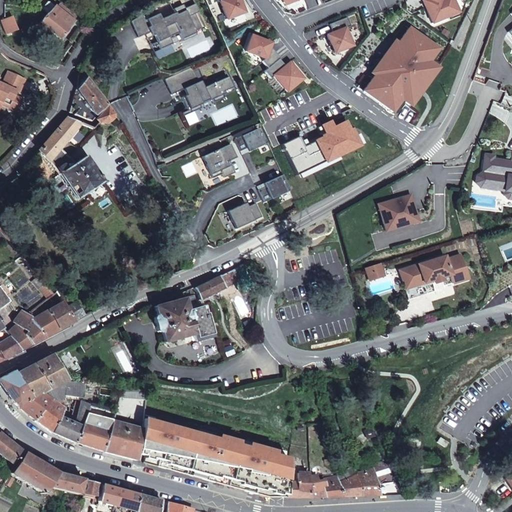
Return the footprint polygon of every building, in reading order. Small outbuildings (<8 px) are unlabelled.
[(216,0),(217,2),(219,1),(226,19),(244,12),(239,0),(216,0)] [(452,0),(422,0),(432,23),(448,16),(446,11),(455,7),(452,0)] [(54,5),(49,1),(47,2),(42,7),(43,9),(47,13),(54,5)] [(153,35),(160,49),(172,44),(169,37),(178,33),(182,41),(197,35),(195,31),(202,28),(195,13),(199,12),(195,3),(185,8),(183,4),(173,9),(175,13),(161,19),(158,14),(144,20),(142,14),(130,21),(135,33),(147,28),(151,26),(155,34),(153,35)] [(67,10),(60,4),(58,5),(56,7),(64,14),(67,10)] [(459,15),(463,4),(455,7),(446,11),(448,16),(449,19),(459,15)] [(56,7),(54,5),(47,13),(46,15),(39,22),(40,23),(59,39),(73,22),(72,21),(64,14),(56,7)] [(75,17),(67,10),(64,14),(72,21),(75,17)] [(46,15),(43,13),(37,21),(39,22),(46,15)] [(89,16),(85,13),(80,21),(83,24),(89,16)] [(17,30),(12,17),(0,21),(5,34),(17,30)] [(351,26),(347,17),(329,24),(332,33),(327,35),(334,53),(352,46),(345,28),(351,26)] [(431,64),(441,51),(404,24),(359,89),(393,115),(403,102),(420,79),(425,83),(428,78),(423,75),(431,64)] [(251,35),(245,52),(264,59),(262,61),(267,68),(264,71),(279,59),(280,58),(274,51),(271,54),(268,52),(270,46),(271,43),(251,35)] [(273,76),(286,92),(303,79),(289,62),(285,66),(279,59),(264,71),(270,79),(273,76)] [(436,67),(431,64),(423,75),(428,78),(436,67)] [(234,91),(227,74),(216,79),(218,81),(204,87),(201,81),(199,81),(192,67),(164,79),(171,95),(184,89),(187,88),(190,94),(186,95),(182,98),(187,111),(189,114),(201,108),(200,105),(202,104),(202,103),(209,99),(209,101),(212,99),(213,103),(225,97),(225,95),(234,91)] [(86,78),(82,71),(81,71),(80,73),(79,78),(77,87),(78,87),(86,78)] [(8,105),(7,107),(15,111),(21,99),(13,95),(15,91),(19,93),(25,79),(8,72),(2,84),(0,83),(0,105),(0,104),(2,102),(8,105)] [(107,105),(86,78),(78,87),(76,90),(95,116),(96,115),(107,105)] [(420,79),(403,102),(407,106),(425,83),(420,79)] [(113,112),(108,106),(96,119),(98,122),(106,123),(112,118),(113,112)] [(80,123),(67,117),(39,150),(42,153),(49,160),(73,131),(76,128),(80,123)] [(248,148),(249,152),(269,143),(262,127),(234,139),(240,152),(248,148)] [(76,128),(73,131),(66,140),(68,142),(78,130),(76,128)] [(230,144),(202,157),(212,178),(222,174),(224,178),(234,173),(231,165),(228,166),(226,162),(229,161),(237,158),(230,144)] [(75,163),(59,148),(49,160),(58,175),(59,174),(75,163)] [(494,156),(485,154),(482,172),(475,178),(473,178),(469,204),(501,208),(502,202),(511,203),(511,161),(511,162),(493,159),(494,156)] [(103,182),(86,156),(75,163),(59,174),(75,200),(103,182)] [(283,175),(263,184),(265,187),(257,190),(263,203),(290,190),(283,175)] [(409,196),(377,205),(384,231),(416,222),(409,196)] [(247,207),(245,203),(226,212),(234,229),(261,217),(255,203),(247,207)] [(444,256),(398,270),(407,300),(426,294),(423,283),(432,281),(440,278),(449,275),(451,283),(466,279),(459,255),(445,260),(444,256)] [(379,263),(365,267),(366,272),(381,268),(379,263)] [(381,268),(366,272),(369,280),(383,275),(381,268)] [(239,281),(233,270),(219,277),(225,288),(239,281)] [(225,288),(219,277),(195,288),(194,289),(199,300),(225,288)] [(0,307),(10,301),(0,287),(0,307)] [(196,304),(193,295),(185,298),(189,311),(190,311),(202,307),(198,303),(196,304)] [(189,311),(185,298),(154,306),(157,316),(154,317),(154,319),(157,332),(159,332),(161,332),(164,343),(193,335),(195,334),(191,321),(192,320),(190,311),(189,311)] [(65,307),(62,302),(47,310),(59,330),(74,322),(65,307)] [(84,316),(75,302),(65,307),(74,322),(84,316)] [(205,315),(203,307),(202,307),(190,311),(192,320),(191,321),(195,334),(193,335),(195,341),(212,336),(206,315),(205,315)] [(27,314),(21,310),(12,322),(16,325),(23,329),(30,318),(31,317),(27,314)] [(59,330),(47,310),(31,319),(46,338),(59,330)] [(46,338),(31,319),(31,317),(30,318),(23,329),(27,332),(24,335),(32,344),(46,338)] [(23,329),(16,325),(6,334),(8,337),(18,352),(32,344),(24,335),(27,332),(23,329)] [(6,334),(2,329),(0,330),(0,361),(2,361),(0,356),(0,341),(8,337),(6,334)] [(18,352),(8,337),(0,341),(0,356),(2,361),(18,352)] [(63,377),(51,355),(16,373),(32,398),(40,393),(41,393),(65,381),(64,378),(63,377)] [(69,375),(58,357),(54,360),(63,377),(64,378),(69,375)] [(32,398),(16,373),(14,371),(0,378),(0,384),(14,404),(18,407),(32,398)] [(359,380),(355,375),(348,380),(351,387),(359,380)] [(83,383),(65,381),(41,393),(50,400),(56,404),(59,401),(65,397),(81,400),(83,383)] [(312,382),(302,383),(303,390),(313,389),(312,382)] [(146,389),(119,387),(119,398),(146,400),(146,389)] [(50,400),(41,393),(40,393),(32,398),(18,407),(34,421),(50,400)] [(56,404),(50,400),(34,421),(51,433),(59,417),(63,410),(56,404)] [(90,406),(81,402),(76,422),(82,425),(83,422),(90,406)] [(115,413),(90,406),(83,422),(82,425),(74,443),(102,452),(112,421),(115,413)] [(76,422),(75,421),(70,419),(69,422),(59,417),(51,433),(74,443),(82,425),(76,422)] [(288,459),(142,419),(141,429),(142,430),(137,451),(138,451),(145,454),(143,463),(258,495),(262,485),(270,487),(267,498),(271,498),(274,486),(286,489),(286,486),(286,482),(288,459)] [(141,429),(112,421),(102,452),(136,461),(138,451),(137,451),(142,430),(141,429)] [(372,436),(369,429),(363,432),(366,439),(372,436)] [(22,451),(0,433),(0,455),(8,462),(11,465),(12,464),(18,455),(22,451)] [(138,451),(136,461),(143,463),(145,454),(138,451)] [(57,473),(23,452),(21,457),(15,466),(13,469),(10,473),(9,474),(10,474),(43,494),(48,487),(57,473)] [(15,466),(12,464),(11,465),(8,462),(3,469),(10,473),(13,469),(15,466)] [(386,473),(384,465),(382,462),(370,466),(371,469),(372,468),(375,477),(386,473)] [(357,473),(354,466),(336,474),(336,476),(342,498),(362,497),(357,473)] [(375,477),(372,468),(371,469),(357,473),(362,497),(379,496),(375,477)] [(83,479),(57,473),(48,487),(79,495),(79,493),(83,479)] [(309,478),(308,473),(298,473),(297,482),(286,482),(286,486),(286,489),(285,498),(309,498),(309,478)] [(511,473),(503,479),(511,491),(511,473)] [(323,479),(322,476),(309,478),(309,498),(324,498),(325,486),(327,486),(323,479)] [(342,498),(336,476),(323,479),(327,486),(325,486),(324,498),(342,498)] [(13,479),(9,477),(4,484),(8,487),(13,479)] [(98,484),(85,480),(81,494),(84,494),(94,496),(95,497),(98,484)] [(395,483),(377,486),(379,496),(401,495),(395,483)] [(113,506),(117,489),(101,484),(98,502),(113,506)] [(270,487),(262,485),(258,495),(267,498),(270,487)] [(274,486),(271,498),(285,498),(286,489),(274,486)] [(137,494),(117,489),(113,506),(125,509),(132,511),(134,511),(137,494)] [(157,511),(160,501),(137,494),(134,511),(133,511),(157,511)] [(201,511),(192,509),(168,503),(167,511),(201,511)]
